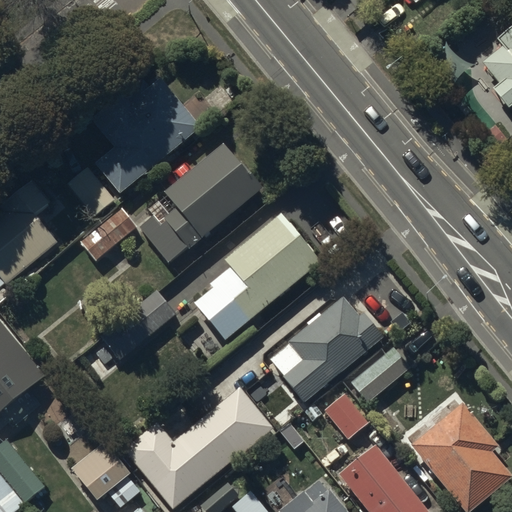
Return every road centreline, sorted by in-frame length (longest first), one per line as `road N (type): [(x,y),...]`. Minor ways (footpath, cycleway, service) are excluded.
road 1 (tertiary): [(511,305),(265,0)]
road 2 (residential): [(118,0),(0,97)]
